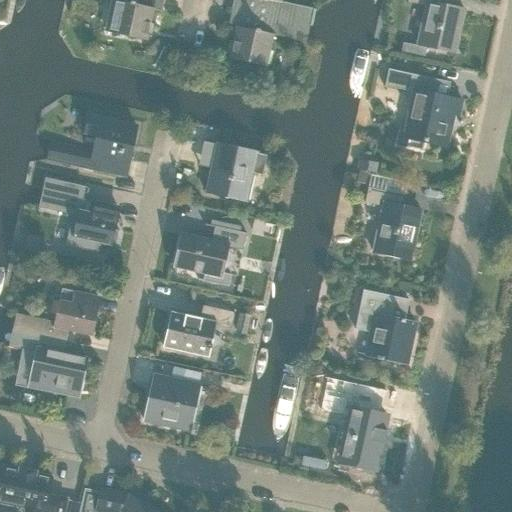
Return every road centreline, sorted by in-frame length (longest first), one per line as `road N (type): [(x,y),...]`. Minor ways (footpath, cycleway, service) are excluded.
road 1 (unclassified): [(409,511),(511,46)]
road 2 (residential): [(94,448),(166,140)]
road 3 (residential): [(370,511),(94,448)]
